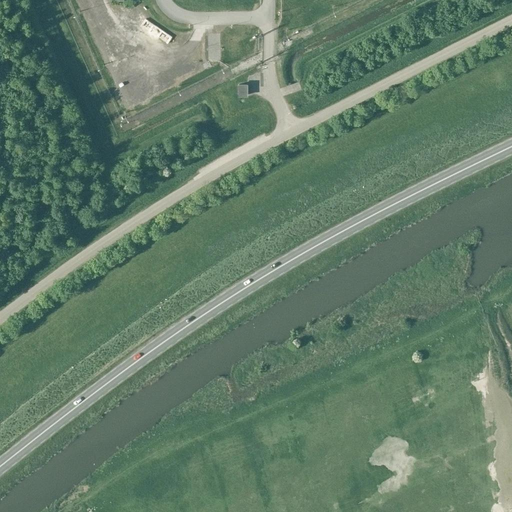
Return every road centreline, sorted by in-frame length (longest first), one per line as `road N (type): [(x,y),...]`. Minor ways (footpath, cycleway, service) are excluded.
road 1 (primary): [(0,466),(233,294),(511,146)]
road 2 (unclassified): [(0,330),(179,204),(511,29)]
road 3 (track): [(511,288),(421,341),(186,442),(59,511)]
